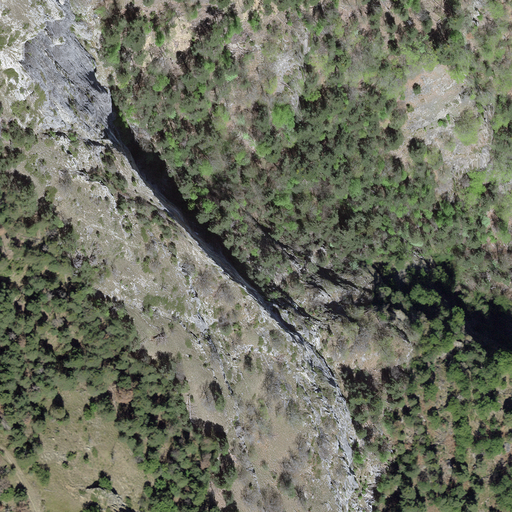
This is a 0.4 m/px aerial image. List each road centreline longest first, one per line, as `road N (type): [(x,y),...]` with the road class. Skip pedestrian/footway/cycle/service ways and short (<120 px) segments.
road 1 (motorway): [(235,511),(146,0)]
road 2 (motorway): [(170,0),(319,79),(511,144)]
road 3 (motorway): [(0,356),(76,511)]
